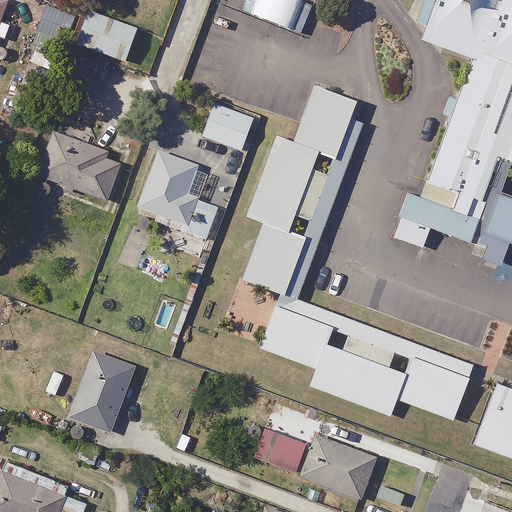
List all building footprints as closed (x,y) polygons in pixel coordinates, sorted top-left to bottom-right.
[(0,15),(5,0),(0,0),(0,36),(4,38),(9,24),(0,20),(0,15)] [(511,0),(423,0),(403,54),(454,72),(407,198),(465,219),(483,171),(511,181),(511,0)] [(72,14),(48,3),(37,28),(61,39),(72,14)] [(136,27),(86,8),(74,42),(124,60),(136,27)] [(247,19),(222,8),(210,37),(236,47),(247,19)] [(107,60),(81,51),(67,90),(92,99),(107,60)] [(348,120),(294,101),(273,157),(257,152),(227,232),(243,238),(221,297),(276,317),(348,120)] [(253,117),(213,102),(201,135),(241,150),(253,117)] [(105,149),(61,134),(45,179),(107,200),(119,163),(103,157),(105,149)] [(209,169),(159,150),(138,205),(181,221),(178,228),(205,238),(217,206),(198,199),(209,169)] [(459,229),(391,205),(381,230),(449,255),(459,229)] [(511,220),(478,208),(465,244),(511,261),(511,220)] [(148,234),(134,229),(122,261),(136,266),(148,234)] [(453,384),(261,313),(243,362),(294,381),(288,397),(370,427),(376,411),(435,433),(453,384)] [(137,363),(94,347),(68,415),(111,431),(137,363)] [(455,455),(511,476),(511,404),(478,392),(455,455)] [(307,440),(265,425),(254,456),(296,471),(307,440)] [(377,454),(316,431),(300,473),(361,496),(377,454)] [(59,511),(67,493),(2,468),(0,473),(0,511),(59,511)] [(100,485),(78,478),(75,490),(96,496),(100,485)]
